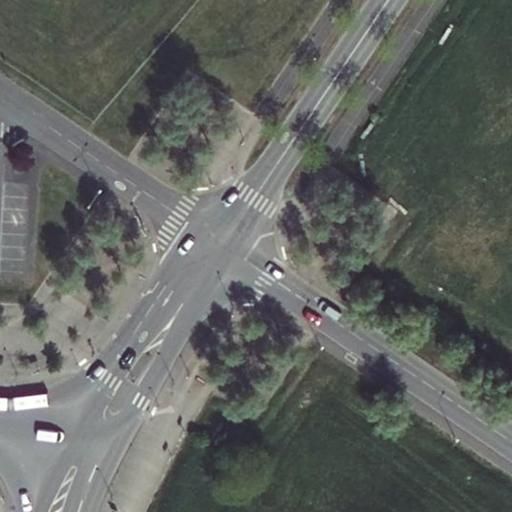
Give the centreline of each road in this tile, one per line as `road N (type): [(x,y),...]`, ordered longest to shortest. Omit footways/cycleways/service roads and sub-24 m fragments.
road 1 (tertiary): [(219,245),(511,443)]
road 2 (primary): [(387,0),(219,245)]
road 3 (tertiary): [(0,96),(219,245)]
road 4 (primary): [(219,245),(145,318),(71,431)]
road 5 (primary): [(115,445),(219,245)]
